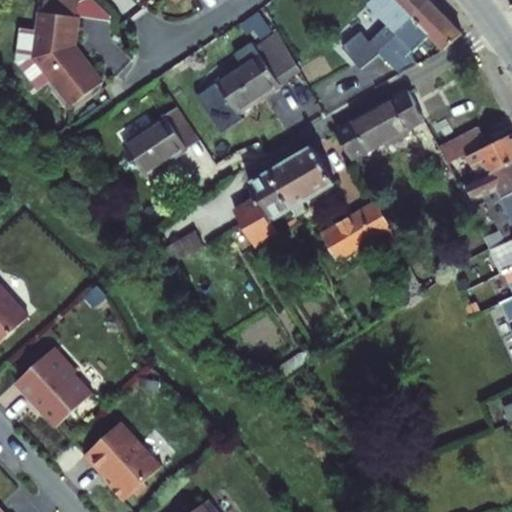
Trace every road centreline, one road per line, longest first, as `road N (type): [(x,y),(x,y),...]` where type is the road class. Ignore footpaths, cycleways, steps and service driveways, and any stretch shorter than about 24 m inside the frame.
road 1 (residential): [(496,27),(244,174)]
road 2 (residential): [(247,0),(127,79)]
